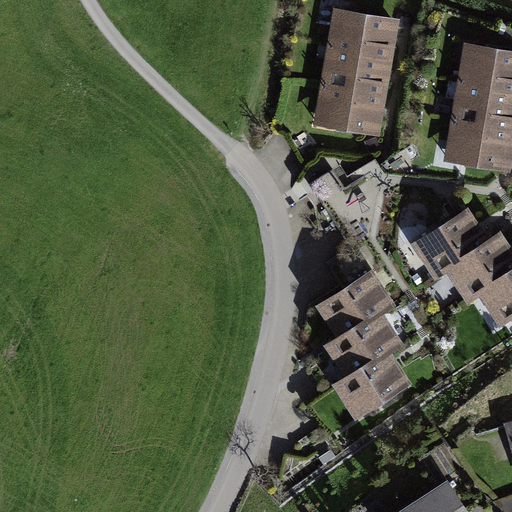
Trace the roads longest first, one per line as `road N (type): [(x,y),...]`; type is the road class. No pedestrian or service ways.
road 1 (residential): [(241,168),(268,207),(278,250),(269,347),(217,511)]
road 2 (track): [(97,0),(241,168)]
